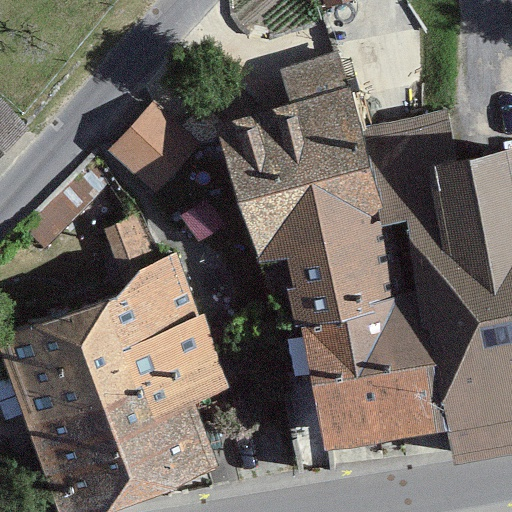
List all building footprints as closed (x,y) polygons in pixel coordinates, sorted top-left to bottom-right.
[(329,0),(333,13),(373,2),(372,0),(329,0)] [(241,101),(297,321),(320,313),(423,287),(402,215),(380,138),(361,73),(241,101)] [(0,172),(36,131),(0,93),(0,172)] [(205,143),(163,103),(117,150),(159,191),(205,143)] [(452,118),(380,138),(402,215),(425,208),(440,283),(456,323),(511,311),(511,146),(462,157),(452,118)] [(8,333),(41,428),(231,359),(185,256),(148,262),(126,295),(8,333)] [(456,323),(440,283),(423,287),(320,313),(346,447),(469,420),(456,323)] [(511,441),(511,311),(456,323),(469,420),(475,450),(511,441)] [(231,359),(41,428),(62,511),(96,511),(225,470),(208,402),(241,389),(231,359)]
